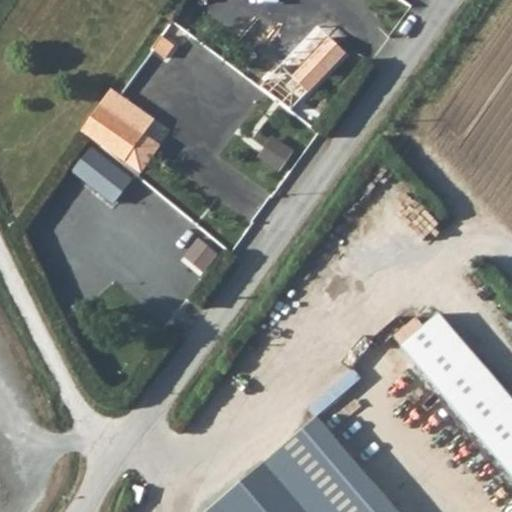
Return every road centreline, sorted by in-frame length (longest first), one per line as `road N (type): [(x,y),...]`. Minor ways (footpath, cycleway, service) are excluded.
road 1 (unclassified): [(81,511),(107,464),(447,0)]
road 2 (track): [(0,255),(107,464)]
